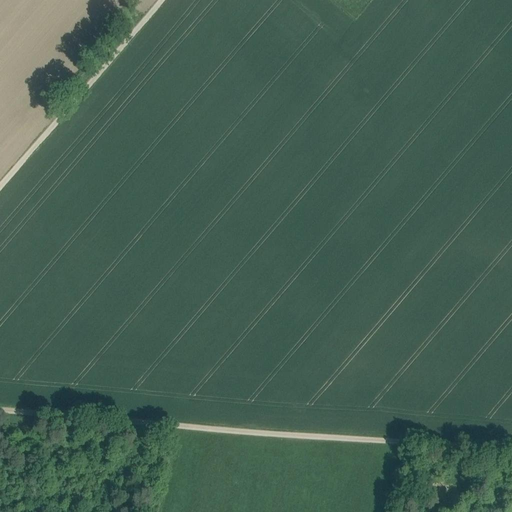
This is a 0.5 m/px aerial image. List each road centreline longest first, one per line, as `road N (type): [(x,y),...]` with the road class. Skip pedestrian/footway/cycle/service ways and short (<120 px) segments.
road 1 (unclassified): [(0,409),(511,450)]
road 2 (track): [(0,187),(162,0)]
